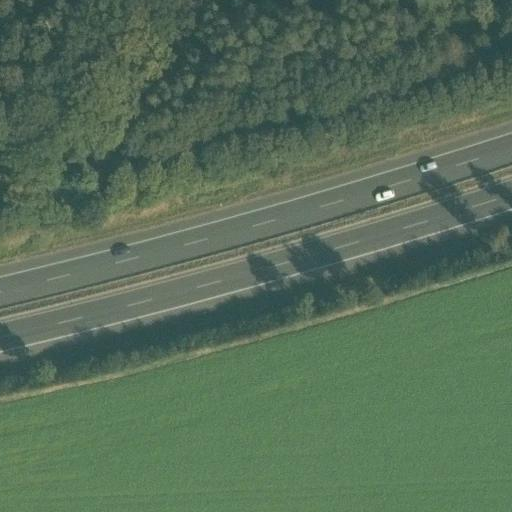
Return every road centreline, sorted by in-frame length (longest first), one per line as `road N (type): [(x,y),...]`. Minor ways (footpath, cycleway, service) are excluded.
road 1 (motorway): [(511,144),(0,289)]
road 2 (motorway): [(0,335),(511,192)]
